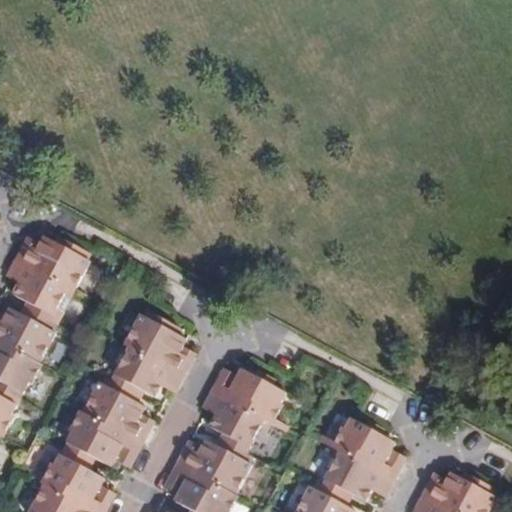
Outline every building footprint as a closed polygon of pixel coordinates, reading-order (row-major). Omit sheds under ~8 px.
[(12,306),(9,312),(0,306),(0,439),(19,404),(18,403),(31,380),(34,381),(43,362),(59,332),(49,326),(61,304),(67,308),(92,260),(89,259),(93,252),(76,243),(72,250),(47,235),(43,242),(28,235),(7,274),(19,282),(14,292),(29,300),(22,311),(12,306)] [(102,511),(115,490),(101,483),(104,476),(89,468),(95,455),(112,464),(116,457),(130,464),(154,417),(142,410),(145,404),(139,400),(146,388),(155,393),(161,382),(175,389),(196,350),(182,342),(185,335),(164,324),(154,318),(139,310),(122,341),(128,344),(107,382),(99,378),(82,409),(78,407),(68,425),(71,427),(65,438),(67,440),(61,450),(59,450),(53,461),(50,461),(39,480),(42,481),(26,511),(102,511)] [(154,318),(164,324),(167,318),(157,313),(154,318)] [(191,434),(165,483),(169,485),(180,491),(177,497),(186,502),(180,511),(172,511),(169,510),(167,511),(155,511),(154,511),(151,510),(149,511),(228,511),(229,511),(231,511),(240,495),(238,494),(254,463),(246,458),(248,453),(257,436),(262,440),(271,423),(275,416),(288,391),(265,379),(257,374),(244,367),(239,374),(224,366),(203,405),(216,413),(211,422),(223,429),(217,442),(207,437),(205,442),(191,434)] [(260,368),(257,374),(265,379),(269,373),(260,368)] [(271,423),(286,431),(290,425),(275,416),(271,423)] [(294,511),(290,511),(289,511),(355,511),(358,509),(349,504),(351,499),(355,493),(365,498),(370,488),(384,495),(405,456),(405,454),(391,447),(394,440),(385,435),(375,430),(349,416),(345,425),(341,424),(334,438),(331,444),(338,448),(317,487),(310,483),(294,511)] [(385,435),(388,429),(379,424),(375,430),(385,435)] [(317,437),(331,444),(334,438),(321,431),(317,437)] [(490,511),(500,496),(493,492),(495,487),(474,476),(471,481),(462,476),(451,470),(449,473),(446,470),(444,473),(438,469),(435,470),(413,511),(415,511),(490,511)] [(471,481),(474,476),(465,471),(462,476),(471,481)]
